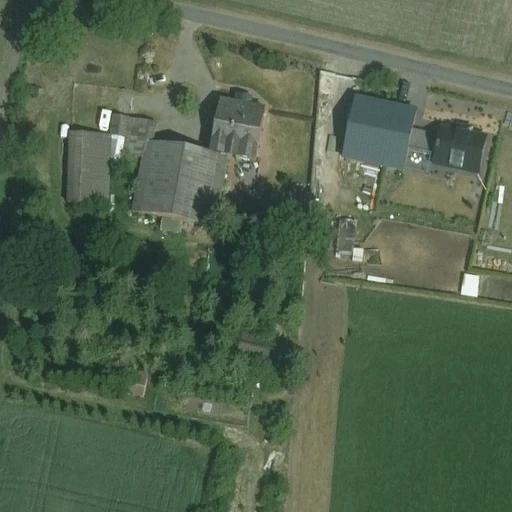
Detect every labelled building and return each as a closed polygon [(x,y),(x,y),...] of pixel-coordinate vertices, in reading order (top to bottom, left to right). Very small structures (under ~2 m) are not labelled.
[(275,106),(227,97),(216,152),(264,162),(275,106)] [(414,110),(366,101),(355,156),(403,165),(414,110)] [(491,138),(449,129),(441,168),(483,176),(491,138)] [(115,142),(71,138),(66,196),(110,200),(115,142)] [(210,157),(156,147),(145,208),(200,217),(210,157)] [(243,334),(241,358),(277,361),(279,337),(243,334)]
